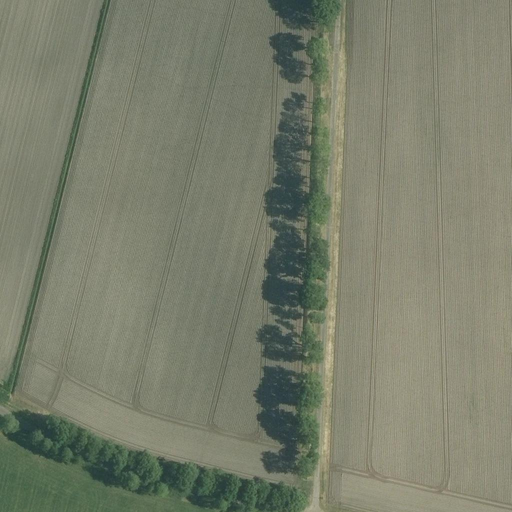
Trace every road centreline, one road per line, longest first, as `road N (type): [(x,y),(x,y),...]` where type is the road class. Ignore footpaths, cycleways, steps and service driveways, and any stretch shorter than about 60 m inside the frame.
road 1 (track): [(312,511),(337,0)]
road 2 (unclassified): [(289,511),(75,451),(0,411)]
